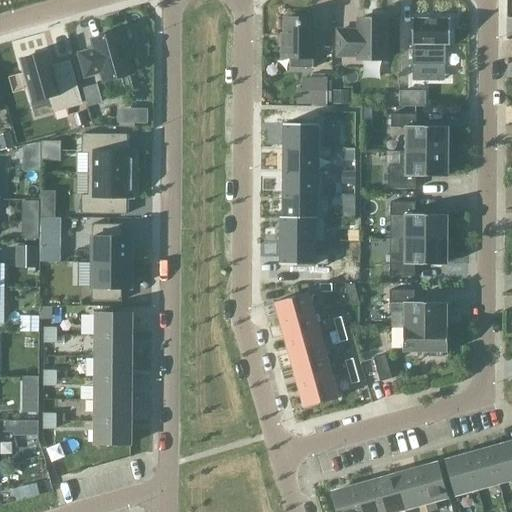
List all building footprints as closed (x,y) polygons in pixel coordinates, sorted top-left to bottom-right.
[(281,34),(281,57),(315,58),(315,47),(311,47),(311,18),(285,18),(285,34),(281,34)] [(337,31),(337,55),(358,55),(358,59),(384,60),(384,19),(358,18),(358,31),(337,31)] [(411,18),(411,65),(414,65),(414,79),(442,79),(442,65),(444,65),(444,44),(448,44),(448,45),(449,45),(449,18),(448,18),(448,19),(413,19),(413,18),(411,18)] [(94,49),(78,53),(85,77),(100,72),(103,81),(131,73),(127,58),(130,57),(126,42),(123,43),(120,31),(112,33),(109,31),(100,34),(98,37),(91,39),(94,49)] [(47,51),(19,59),(31,102),(48,97),(52,111),(80,103),(68,62),(52,67),(47,51)] [(399,92),(399,106),(423,106),(423,92),(399,92)] [(390,114),(390,127),(404,127),(404,151),(448,151),(448,126),(415,126),(415,114),(390,114)] [(283,123),(282,147),(322,148),(322,147),(322,124),(283,123)] [(87,153),(87,174),(132,174),(132,151),(126,151),(126,134),(81,134),(81,153),(87,153)] [(282,147),(282,171),(317,171),(317,170),(317,157),(331,157),(331,147),(322,147),(322,148),(282,147)] [(387,165),(387,188),(414,188),(414,176),(448,176),(448,151),(404,151),(399,151),(399,165),(387,165)] [(282,171),(282,194),(317,194),(317,195),(322,195),(322,170),(317,170),(317,171),(282,171)] [(132,197),(132,174),(87,174),(87,194),(80,194),(80,214),(126,214),(126,197),(132,197)] [(282,216),(282,217),(317,217),(317,216),(317,195),(317,194),(282,194),(282,216)] [(390,202),(389,215),(403,215),(403,239),(447,239),(448,214),(414,214),(414,202),(390,202)] [(279,216),(279,240),(314,240),(314,241),(324,241),(324,216),(317,216),(317,217),(282,217),(282,216),(279,216)] [(91,224),(91,262),(131,262),(131,236),(121,236),(121,224),(91,224)] [(389,253),(389,276),(414,276),(414,264),(447,264),(447,239),(403,239),(398,239),(398,253),(389,253)] [(279,240),(279,264),(327,265),(327,254),(314,254),(314,241),(314,240),(279,240)] [(91,262),(91,300),(121,301),(121,288),(131,288),(131,262),(91,262)] [(331,284),(319,284),(319,292),(331,292),(331,284)] [(389,290),(389,312),(402,312),(402,327),(447,327),(447,302),(413,302),(414,290),(389,290)] [(308,292),(274,302),(280,323),(314,314),(308,292)] [(95,313),(95,335),(130,335),(131,313),(95,313)] [(314,314),(280,323),(286,344),(320,334),(314,314)] [(340,316),(332,319),(335,330),(343,328),(340,316)] [(402,327),(402,352),(427,352),(427,356),(442,356),(442,352),(446,352),(447,327),(402,327)] [(343,328),(335,330),(339,342),(347,340),(343,328)] [(320,334),(286,344),(291,365),(326,355),(320,334)] [(95,335),(95,356),(130,357),(130,335),(95,335)] [(384,354),(373,357),(379,381),(391,378),(384,354)] [(326,355),(291,365),(297,386),(332,376),(326,355)] [(95,356),(94,378),(130,378),(130,357),(95,356)] [(352,358),(344,360),(347,372),(355,370),(352,358)] [(355,370),(347,372),(350,383),(358,381),(355,370)] [(332,376),(297,386),(303,408),(338,398),(332,376)] [(94,378),(94,400),(130,400),(130,378),(94,378)] [(94,400),(94,421),(130,422),(130,400),(94,400)] [(94,421),(94,444),(129,444),(130,422),(94,421)] [(511,456),(508,442),(487,448),(497,482),(511,478),(511,456)] [(487,448),(466,454),(476,488),(497,482),(487,448)] [(466,454),(445,460),(454,494),(476,488),(466,454)] [(437,462),(415,468),(424,503),(427,511),(428,511),(437,510),(434,500),(446,497),(437,462)] [(415,468),(394,474),(404,509),(424,503),(415,468)] [(394,474),(373,480),(382,511),(391,511),(404,509),(394,474)] [(382,511),(373,480),(353,486),(359,511),(382,511)] [(359,511),(353,486),(331,492),(336,511),(359,511)]
